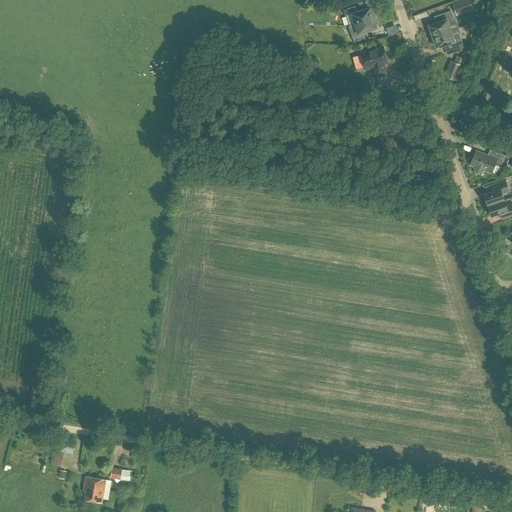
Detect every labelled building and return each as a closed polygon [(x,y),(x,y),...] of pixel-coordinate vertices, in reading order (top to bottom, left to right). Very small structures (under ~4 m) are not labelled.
[(456,16),(473,11),(469,0),(463,0),(452,3),(456,16)] [(354,24),(375,18),(373,12),(371,6),(357,11),(355,6),(343,10),(345,16),(351,14),(354,23),(354,24)] [(433,37),(453,30),(451,24),(455,23),(453,18),(451,11),(445,13),(447,20),(429,26),(430,31),(429,31),(431,37),(432,36),(433,37)] [(387,12),(385,17),(396,23),(398,18),(387,12)] [(364,33),(378,29),(377,24),(375,18),(354,24),(357,35),(352,37),(354,42),(366,39),(364,33)] [(453,30),(433,37),(433,38),(431,39),(433,44),(435,44),(436,49),(452,43),(455,53),(461,51),(463,47),(459,35),(455,36),(453,30)] [(383,67),(383,65),(388,63),(383,47),(360,53),(365,70),(373,67),(376,77),(386,74),(385,67),(383,67)] [(455,80),(461,66),(451,62),(446,76),(455,80)] [(487,102),(491,92),(484,90),(481,100),(487,102)] [(492,158),(476,151),(470,165),(474,166),(476,174),(485,171),(492,173),(495,165),(500,168),(505,156),(495,152),(492,158)] [(488,207),(504,201),(502,194),(509,191),(505,181),(491,186),(493,192),(484,195),(488,207)] [(504,201),(488,207),(491,217),(501,214),(503,220),(511,216),(511,204),(506,206),(504,201)] [(73,454),(74,448),(58,445),(57,452),(53,451),(51,464),(61,466),(64,453),(73,454)] [(130,481),(131,471),(112,468),(110,478),(120,480),(130,481)] [(102,504),(107,480),(86,476),(83,492),(85,492),(84,500),(102,504)]
